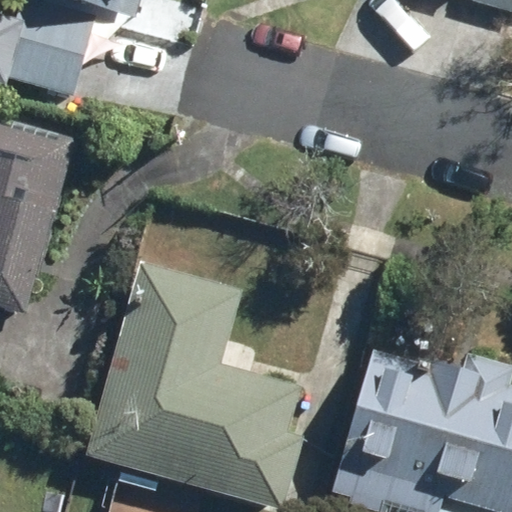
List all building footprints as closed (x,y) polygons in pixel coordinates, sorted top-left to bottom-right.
[(51,0),(132,19),(136,0),(51,0)] [(511,0),(469,0),(511,9),(511,0)] [(0,84),(14,88),(31,19),(0,11),(0,84)] [(0,299),(36,309),(80,141),(0,120),(0,299)] [(228,364),(247,297),(135,266),(81,458),(273,511),(287,511),(310,431),(290,425),(302,384),(228,364)] [(372,353),(335,509),(348,511),(511,511),(511,386),(511,387),(511,382),(511,363),(401,336),(396,359),(372,353)]
